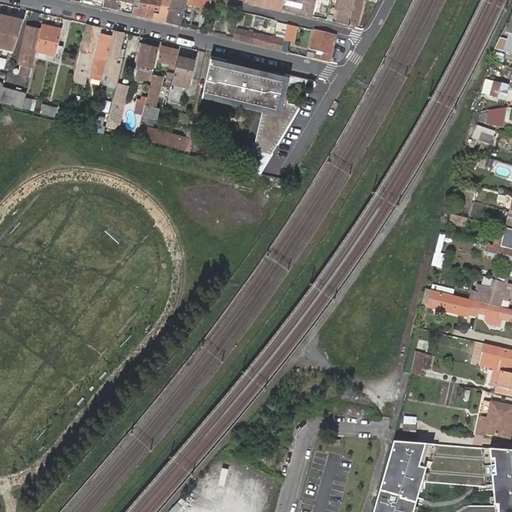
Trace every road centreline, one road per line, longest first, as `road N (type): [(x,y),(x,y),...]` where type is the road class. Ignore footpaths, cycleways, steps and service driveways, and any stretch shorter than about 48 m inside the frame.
road 1 (residential): [(367,37),(342,78),(29,0)]
road 2 (residential): [(284,511),(305,436),(315,426),(385,430)]
road 3 (residential): [(367,37),(217,0)]
